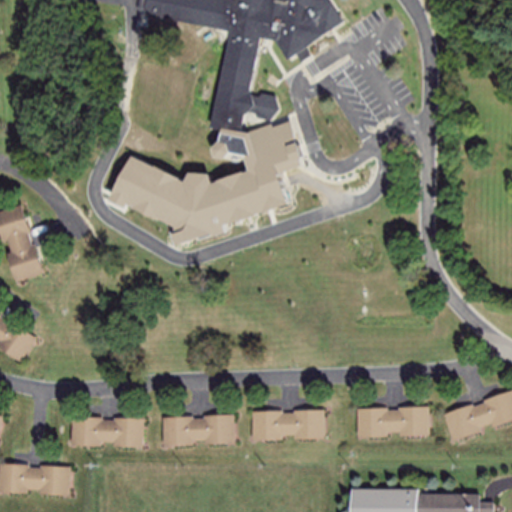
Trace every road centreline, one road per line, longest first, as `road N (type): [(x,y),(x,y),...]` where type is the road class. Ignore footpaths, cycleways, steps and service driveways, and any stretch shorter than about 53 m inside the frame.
road 1 (residential): [(0,380),(41,389),(383,378),(467,365),(502,348)]
road 2 (residential): [(502,348),(435,272),(430,57),(413,0)]
